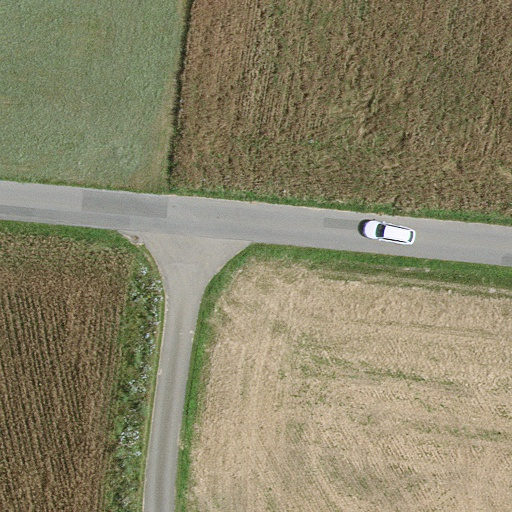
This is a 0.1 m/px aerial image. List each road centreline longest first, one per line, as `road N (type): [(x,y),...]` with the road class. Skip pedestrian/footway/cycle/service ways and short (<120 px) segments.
road 1 (unclassified): [(511,265),(0,211)]
road 2 (track): [(162,511),(191,229)]
